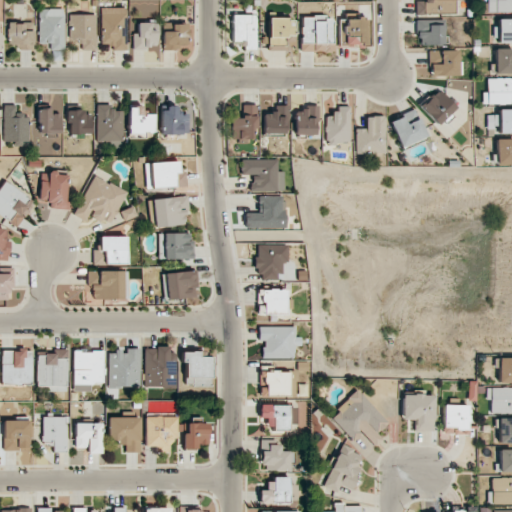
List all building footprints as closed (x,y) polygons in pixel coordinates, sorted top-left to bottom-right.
[(453,0),(425,0),(425,2),(415,1),(415,12),(453,13),(453,0)] [(486,0),(486,12),(511,12),(511,0),(511,1),(510,0),(486,0)] [(100,8),(101,47),(112,47),(112,50),(127,50),(126,7),(100,8)] [(38,9),(38,44),(49,44),(49,50),(64,50),(64,8),(38,9)] [(96,50),(96,14),(68,15),(69,38),(80,38),(80,50),(96,50)] [(231,40),(245,40),(245,49),(255,49),(256,15),(232,15),(231,40)] [(300,17),(301,52),(333,51),(333,16),(300,17)] [(293,35),(293,18),(268,18),(267,50),(285,51),(285,35),(293,35)] [(365,46),(365,19),(339,19),(338,45),(365,46)] [(417,45),(443,44),(443,19),(417,20),(417,45)] [(511,42),(511,19),(497,19),(497,43),(511,42)] [(33,49),(32,22),(7,23),(7,43),(19,43),(19,50),(33,49)] [(133,47),(157,47),(156,22),(137,22),(137,33),(132,33),(133,47)] [(162,31),(163,49),(186,48),(186,24),(172,24),(172,31),(162,31)] [(511,73),(511,49),(493,49),(492,73),(511,73)] [(457,50),(428,51),(428,76),(457,76),(457,50)] [(482,103),(511,103),(511,78),(487,78),(486,92),(483,92),(482,103)] [(456,109),(438,89),(420,106),(438,126),(456,109)] [(3,141),(26,142),(27,113),(15,113),(15,105),(4,105),(3,141)] [(96,105),(96,142),(110,142),(109,148),(121,148),(122,106),(96,105)] [(142,105),(127,105),(128,133),(153,132),(153,114),(142,114),(142,105)] [(231,118),(232,140),(250,139),(249,129),(257,129),(256,105),(241,105),(242,118),(231,118)] [(287,133),(288,106),(275,105),(275,113),(263,113),(262,132),(287,133)] [(60,113),(50,114),(50,106),(36,106),(37,134),(60,133),(60,113)] [(316,106),(294,106),(294,135),(316,135),(316,106)] [(326,116),(325,143),(349,144),(350,106),(333,106),(333,116),(326,116)] [(161,135),(188,134),(187,115),(178,115),(178,107),(160,108),(161,135)] [(511,109),(497,110),(497,115),(486,115),(487,128),(498,128),(498,133),(511,132),(511,109)] [(401,149),(426,138),(414,110),(389,121),(401,149)] [(90,133),(90,111),(67,112),(68,134),(90,133)] [(355,129),(355,154),(385,153),(384,116),(365,116),(365,128),(355,129)] [(511,163),(511,138),(495,139),(495,164),(511,163)] [(251,191),(283,190),(282,171),(277,171),(277,159),(240,160),(240,175),(251,175),(251,191)] [(145,162),(146,188),(186,187),(186,172),(178,173),(178,161),(145,162)] [(66,209),(68,173),(40,172),(39,202),(51,202),(50,209),(66,209)] [(74,211),(108,228),(127,192),(94,174),(74,211)] [(33,202),(5,180),(0,186),(0,215),(15,226),(33,202)] [(283,196),(257,196),(257,212),(244,213),(244,228),(284,227),(283,196)] [(186,197),(153,198),(154,226),(187,226),(186,197)] [(3,240),(4,228),(0,227),(0,259),(8,261),(10,241),(3,240)] [(192,259),(192,241),(188,241),(188,233),(158,233),(158,259),(192,259)] [(127,236),(99,237),(99,250),(92,250),(93,265),(128,264),(127,236)] [(276,280),(276,273),(282,273),(282,263),(287,263),(286,245),(255,245),(255,271),(261,271),(261,280),(276,280)] [(0,299),(10,300),(11,268),(0,267),(0,299)] [(88,271),(88,299),(127,298),(126,270),(88,271)] [(194,270),(163,273),(166,300),(197,297),(194,270)] [(257,315),(286,314),(285,289),(256,290),(257,315)] [(263,358),(294,358),(294,346),(300,346),(300,337),(295,337),(294,326),(258,327),(258,340),(263,340),(263,358)] [(144,347),(144,388),(176,387),(176,353),(169,353),(169,347),(144,347)] [(67,349),(52,349),(52,354),(36,354),(36,386),(44,386),(44,391),(66,391),(67,349)] [(139,349),(126,349),(126,352),(107,352),(108,387),(140,387),(139,349)] [(1,350),(1,385),(32,384),(31,350),(1,350)] [(73,350),(72,391),(90,392),(91,382),(102,382),(103,351),(84,351),(73,350)] [(211,385),(210,357),(198,357),(197,352),(183,352),(183,386),(211,385)] [(497,383),(511,382),(511,357),(497,358),(497,383)] [(266,383),(265,394),(288,395),(288,371),(260,370),(260,383),(266,383)] [(476,400),(476,381),(468,381),(469,401),(476,400)] [(511,412),(511,388),(486,387),(486,399),(490,399),(490,411),(511,412)] [(329,416),(353,442),(361,434),(373,447),(382,438),(377,433),(388,423),(357,390),(329,416)] [(434,395),(402,394),(401,420),(414,420),(414,431),(433,431),(434,395)] [(295,424),(295,406),(259,405),(259,418),(263,418),(263,428),(288,429),(288,424),(295,424)] [(467,405),(442,405),(442,430),(467,430),(467,405)] [(67,417),(42,416),(41,444),(52,444),(52,451),(66,452),(67,417)] [(175,441),(175,416),(143,417),(144,447),(158,446),(158,453),(170,453),(170,441),(175,441)] [(139,417),(108,417),(108,440),(118,440),(118,445),(126,445),(126,452),(140,452),(139,417)] [(511,418),(497,418),(498,443),(511,442),(511,418)] [(3,420),(3,450),(29,449),(28,420),(3,420)] [(101,423),(75,423),(74,447),(87,447),(87,453),(101,453),(101,423)] [(208,423),(183,423),(183,449),(196,449),(196,444),(207,444),(208,423)] [(288,471),(288,461),(292,461),(292,451),(280,451),(280,441),(261,441),(261,470),(288,471)] [(324,488),(337,492),(339,484),(350,488),(362,454),(339,445),(324,488)] [(511,456),(511,455),(511,449),(495,449),(494,471),(511,471),(511,456)] [(511,477),(489,478),(489,504),(511,503),(511,477)] [(288,479),(266,479),(266,490),(259,490),(259,504),(287,503),(286,495),(288,495),(288,479)]
